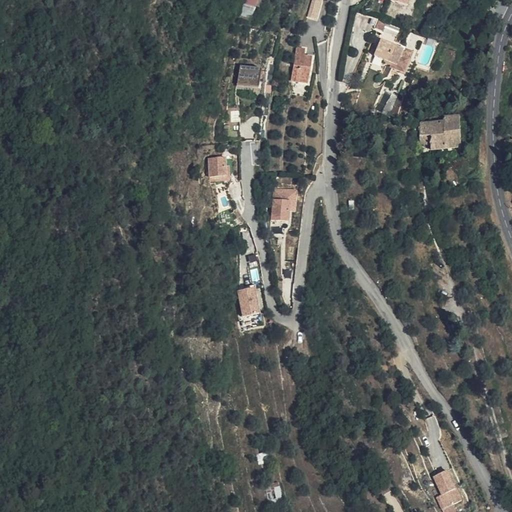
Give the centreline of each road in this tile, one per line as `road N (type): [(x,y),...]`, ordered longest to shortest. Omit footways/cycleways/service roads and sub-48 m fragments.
road 1 (residential): [(502,511),(339,235),(329,158),(345,0)]
road 2 (secondary): [(511,231),(491,139),(511,18)]
